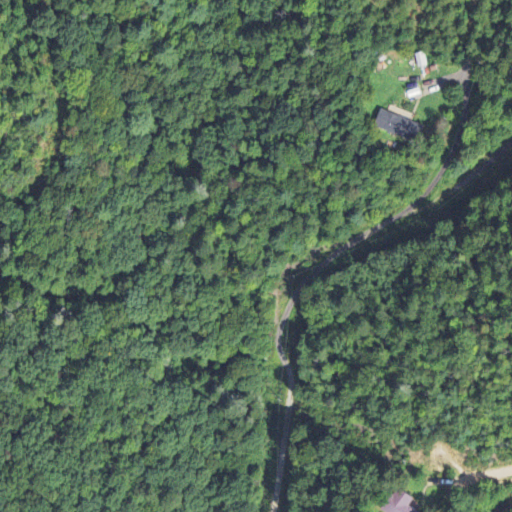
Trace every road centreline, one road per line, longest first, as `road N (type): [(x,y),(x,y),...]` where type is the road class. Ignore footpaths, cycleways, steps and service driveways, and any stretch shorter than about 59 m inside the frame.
road 1 (residential): [(403,214),(324,262),(286,308),(277,335),(291,383),(271,511)]
road 2 (residential): [(511,141),(438,199),(403,214)]
